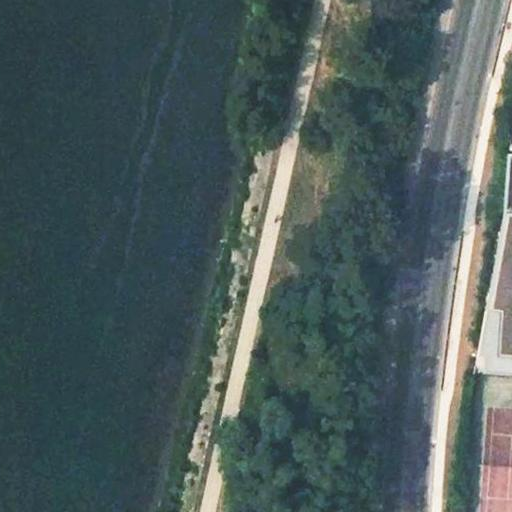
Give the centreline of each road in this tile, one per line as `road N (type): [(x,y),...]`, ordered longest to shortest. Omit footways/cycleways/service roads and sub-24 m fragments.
road 1 (primary): [(430,264),(484,0)]
road 2 (primary): [(430,264),(405,329),(393,511)]
road 3 (primary): [(421,511),(436,328),(430,264)]
